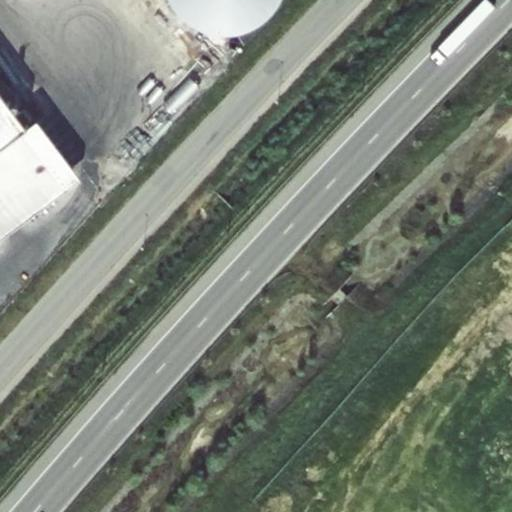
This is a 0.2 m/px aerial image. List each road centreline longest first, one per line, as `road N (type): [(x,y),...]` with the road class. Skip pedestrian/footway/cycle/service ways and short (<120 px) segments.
road 1 (trunk): [(34,511),(241,276),(506,0)]
road 2 (unclassified): [(336,0),(0,361)]
road 3 (unknown): [(0,34),(143,204)]
